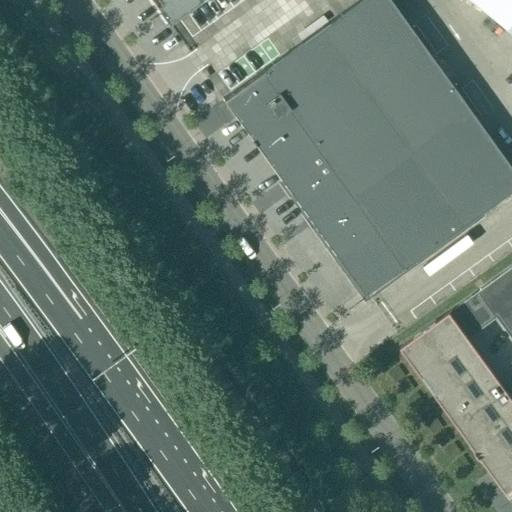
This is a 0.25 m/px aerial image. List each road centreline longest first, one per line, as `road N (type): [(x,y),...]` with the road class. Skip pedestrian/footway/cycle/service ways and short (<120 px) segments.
road 1 (tertiary): [(443,511),(73,0)]
road 2 (trunk): [(0,302),(137,511)]
road 3 (trunk): [(202,511),(73,329)]
road 4 (trunk): [(0,355),(136,511)]
road 5 (trunk): [(73,329),(0,197)]
road 6 (trunk): [(73,329),(0,233)]
